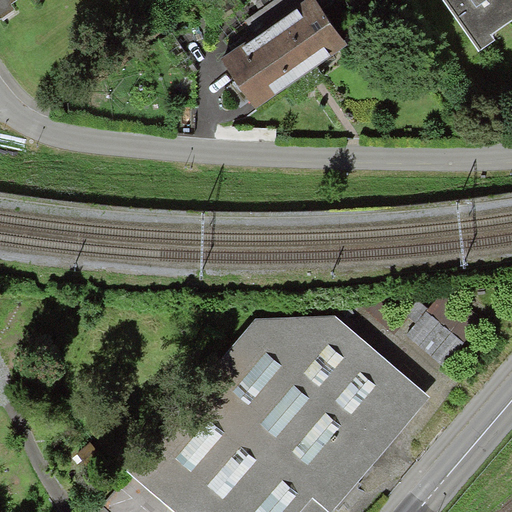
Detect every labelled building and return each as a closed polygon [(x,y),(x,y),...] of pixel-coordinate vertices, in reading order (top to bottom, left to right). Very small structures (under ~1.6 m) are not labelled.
[(0,0),(0,17),(16,6),(11,0),(0,0)] [(303,0),(220,59),(255,109),(347,47),(313,0),(303,0)] [(511,0),(448,0),(481,45),(495,35),(493,31),(511,17),(511,0)] [(409,331),(444,361),(478,321),(444,292),(429,310),(414,297),(403,309),(417,321),(409,331)] [(334,320),(255,321),(129,470),(179,511),(325,511),(424,395),(334,320)]
